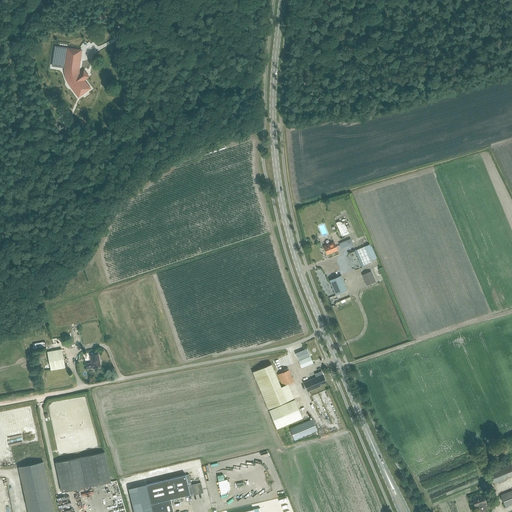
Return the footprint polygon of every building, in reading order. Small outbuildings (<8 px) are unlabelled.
[(34,0),(30,15),(69,28),(66,35),(63,48),(61,68),(63,88),(78,124),(117,103),(113,93),(118,92),(117,90),(112,92),(107,83),(115,78),(112,73),(110,65),(112,55),(119,34),(112,31),(122,0),(34,0)] [(73,134),(74,129),(60,125),(58,130),(73,134)] [(343,220),(336,222),(340,236),(347,234),(343,220)] [(334,242),(324,247),(327,254),(331,252),(331,251),(337,248),(334,242)] [(365,247),(355,251),(362,267),(371,263),(370,261),(377,258),(371,244),(365,247)] [(376,282),(371,271),(362,275),(367,286),(376,282)] [(347,290),(341,275),(330,280),(336,295),(347,290)] [(301,367),(313,363),(307,347),(295,352),(301,367)] [(65,367),(64,362),(62,349),(48,352),(51,370),(65,367)] [(101,366),(100,362),(98,353),(91,355),(92,361),(86,362),(87,369),(93,367),(93,368),(101,366)] [(269,408),(287,401),(294,398),(288,384),(281,386),(272,364),(253,371),(255,376),(269,408)] [(304,381),(307,390),(326,383),(321,370),(314,373),(315,376),(304,381)] [(313,419),(290,426),(293,437),(317,430),(313,419)] [(62,492),(111,481),(105,452),(56,462),(62,492)] [(493,466),(489,468),(495,483),(500,481),(500,483),(506,480),(506,478),(511,475),(511,465),(509,459),(502,462),(502,463),(493,466)] [(19,467),(20,472),(28,511),(54,511),(43,461),(19,467)] [(186,474),(129,488),(134,511),(188,511),(186,501),(188,501),(187,495),(191,494),(186,474)] [(227,479),(218,481),(221,492),(229,490),(229,488),(230,488),(228,481),(227,481),(227,479)] [(203,491),(200,481),(190,484),(193,494),(203,491)] [(511,490),(501,495),(505,507),(511,504),(511,490)] [(483,495),(472,499),(474,504),(476,504),(479,511),(480,511),(487,510),(484,501),(485,501),(483,495)]
